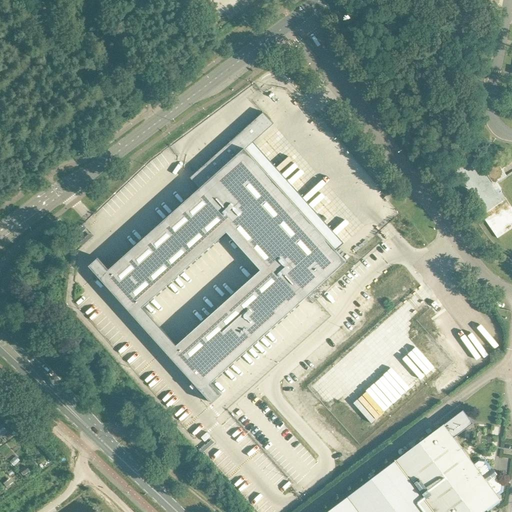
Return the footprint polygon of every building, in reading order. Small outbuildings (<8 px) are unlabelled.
[(196,184),(200,188),(109,269),(99,258),(89,266),(144,328),(157,342),(212,403),(221,395),(211,383),(346,262),(245,149),(274,124),(263,112),(200,169),(200,170),(205,175),(200,180),(196,184)] [(167,155),(167,159),(171,160),(172,149),(164,148),(163,155),(167,155)] [(474,152),(450,168),(498,238),(511,228),(511,207),(500,190),(501,189),(497,183),(507,176),(496,160),(484,167),(474,152)] [(124,180),(122,195),(141,197),(142,184),(153,185),(155,163),(145,162),(144,172),(136,171),(135,181),(124,180)] [(388,239),(383,243),(389,249),(393,245),(388,239)] [(448,341),(469,364),(500,336),(479,313),(448,341)] [(415,348),(356,400),(374,421),(434,368),(415,348)] [(463,410),(444,424),(327,511),(483,511),(500,499),(497,494),(502,491),(502,485),(495,476),(497,475),(493,469),(491,470),(484,461),(479,460),(474,464),(454,437),(473,423),(463,410)]
